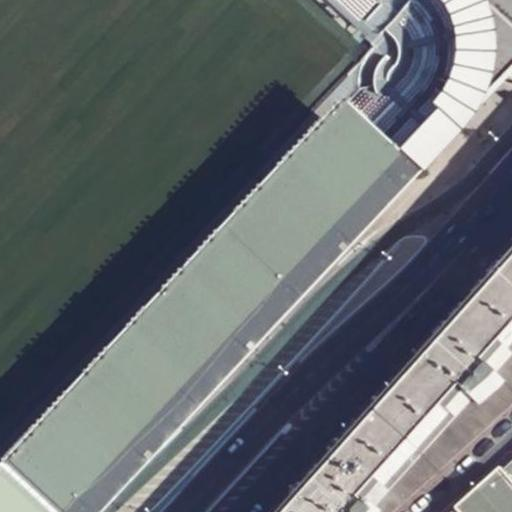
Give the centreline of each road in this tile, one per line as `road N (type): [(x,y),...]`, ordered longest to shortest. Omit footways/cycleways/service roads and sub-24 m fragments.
road 1 (tertiary): [(48,511),(511,14)]
road 2 (primary): [(191,511),(467,244)]
road 3 (secondary): [(241,511),(467,244)]
road 4 (residential): [(511,418),(422,511)]
